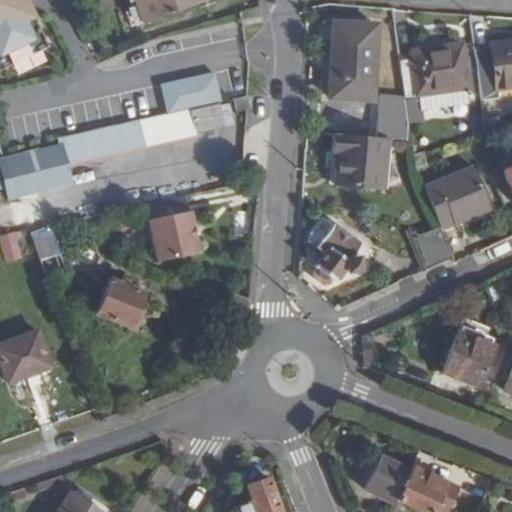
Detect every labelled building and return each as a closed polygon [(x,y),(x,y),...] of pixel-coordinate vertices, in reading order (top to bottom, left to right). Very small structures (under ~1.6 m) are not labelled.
[(12,58),(26,51),(28,56),(48,46),(25,0),(0,0),(0,69),(14,63),(12,58)] [(141,0),(149,24),(198,6),(196,0),(141,0)] [(383,29),(343,25),(335,100),(377,104),(383,29)] [(511,45),(483,50),(492,103),(507,101),(506,92),(511,90),(511,45)] [(423,59),(407,61),(414,106),(429,104),(429,100),(477,92),(471,48),(422,55),(423,59)] [(26,51),(12,58),(14,63),(28,56),(26,51)] [(226,102),(219,73),(166,85),(173,114),(226,102)] [(67,139),(68,147),(71,161),(245,121),(246,97),(226,102),(173,114),(67,139)] [(388,188),(390,140),(338,134),(338,152),(344,153),(340,185),(388,188)] [(68,147),(2,162),(12,201),(76,187),(71,161),(68,147)] [(481,171),(429,185),(439,219),(443,231),(456,227),(456,223),(472,217),(473,221),(494,216),(481,171)] [(46,196),(48,213),(76,210),(74,193),(46,196)] [(153,221),(163,261),(204,252),(195,211),(192,212),(189,197),(152,206),(155,220),(153,221)] [(410,214),(414,227),(437,221),(433,206),(410,214)] [(328,214),(314,232),(322,238),(317,244),(326,253),(319,263),(319,270),(317,274),(324,281),(329,281),(333,276),(339,276),(344,266),(355,268),(360,265),(360,258),(354,253),(363,241),(328,214)] [(446,238),(414,227),(410,228),(423,269),(452,261),(446,238)] [(146,295),(106,282),(93,320),(132,334),(146,295)] [(489,369),(497,372),(504,353),(509,340),(504,329),(489,369)] [(492,346),(456,332),(441,372),(476,386),(492,346)] [(37,334),(0,346),(0,366),(6,384),(49,371),(37,334)] [(504,353),(497,372),(503,375),(510,355),(504,353)] [(511,392),(511,363),(502,389),(511,392)] [(363,490),(393,502),(394,498),(408,471),(376,459),(363,490)] [(441,511),(453,487),(410,467),(408,471),(394,498),(421,511),(429,511),(431,509),(439,511),(441,511)] [(280,511),(268,477),(247,484),(251,500),(217,511),(280,511)] [(100,511),(69,493),(57,511),(100,511)]
